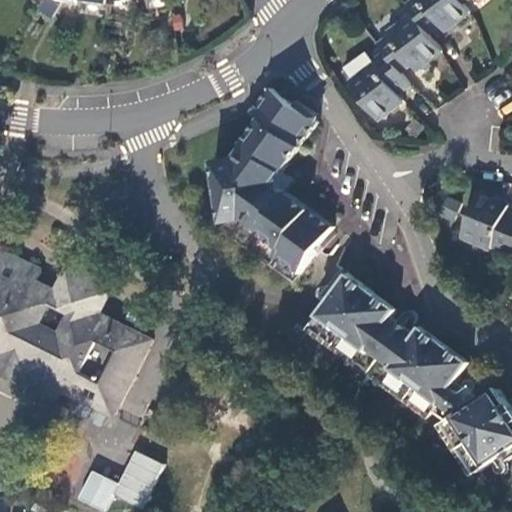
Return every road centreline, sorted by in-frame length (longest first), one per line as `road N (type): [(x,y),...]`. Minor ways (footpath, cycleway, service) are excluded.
road 1 (tertiary): [(294,30),(221,84),(140,117),(50,124),(0,111)]
road 2 (residential): [(399,188),(442,307),(511,354)]
road 3 (residential): [(294,30),(308,66),(399,188)]
